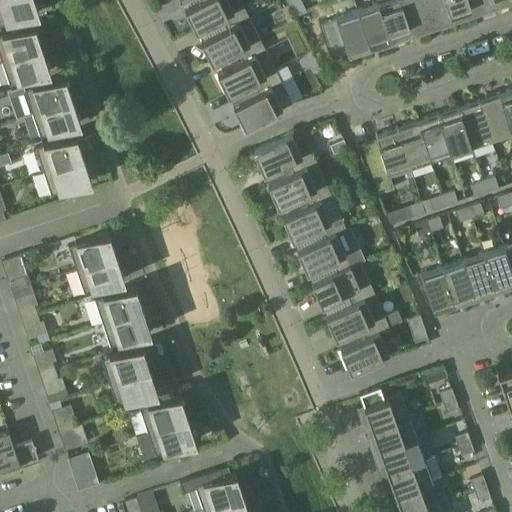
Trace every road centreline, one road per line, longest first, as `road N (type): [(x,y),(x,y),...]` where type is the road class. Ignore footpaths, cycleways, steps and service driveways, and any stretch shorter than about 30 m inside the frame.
road 1 (residential): [(494,334),(320,393),(207,155)]
road 2 (residential): [(52,483),(55,463),(0,295)]
road 3 (residential): [(207,155),(133,0)]
road 4 (residential): [(511,26),(369,74),(363,93)]
road 5 (residential): [(363,93),(207,155)]
road 6 (residential): [(363,93),(385,103),(511,60)]
